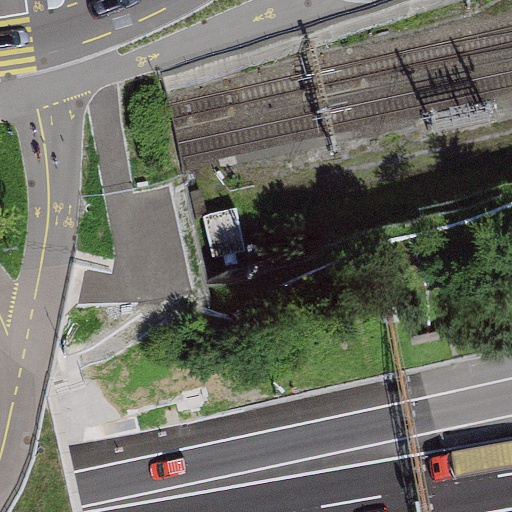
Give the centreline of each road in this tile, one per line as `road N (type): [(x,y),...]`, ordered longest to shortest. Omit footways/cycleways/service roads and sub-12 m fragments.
road 1 (motorway): [(511,255),(0,395)]
road 2 (motorway): [(511,399),(7,511)]
road 3 (track): [(511,164),(253,239)]
road 4 (motorway): [(511,476),(293,511)]
